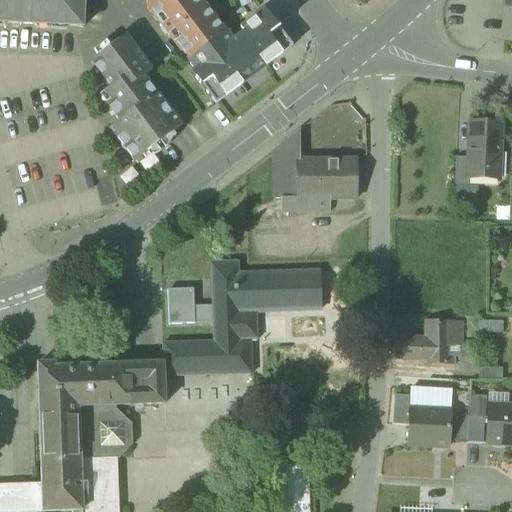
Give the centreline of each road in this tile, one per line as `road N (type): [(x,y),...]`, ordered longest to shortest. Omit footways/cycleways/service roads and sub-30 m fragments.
road 1 (unclassified): [(360,50),(376,80),(378,107),(378,353),(361,511)]
road 2 (tertiary): [(27,283),(147,215),(360,50)]
road 3 (tertiary): [(511,75),(429,65),(373,38)]
